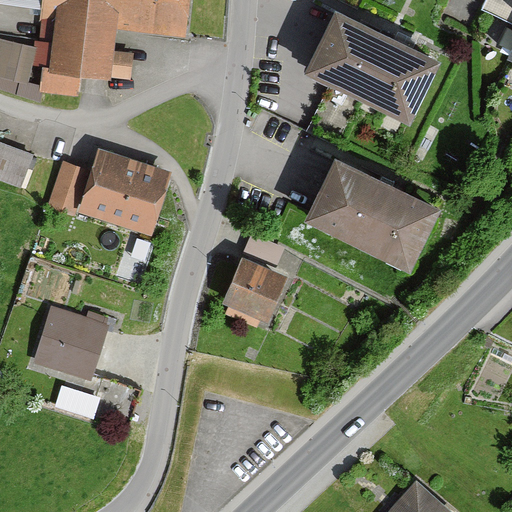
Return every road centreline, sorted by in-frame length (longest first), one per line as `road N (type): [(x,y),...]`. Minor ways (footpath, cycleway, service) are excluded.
road 1 (residential): [(121,511),(157,448),(182,292),(228,157),(245,0)]
road 2 (secondary): [(252,511),(511,264)]
